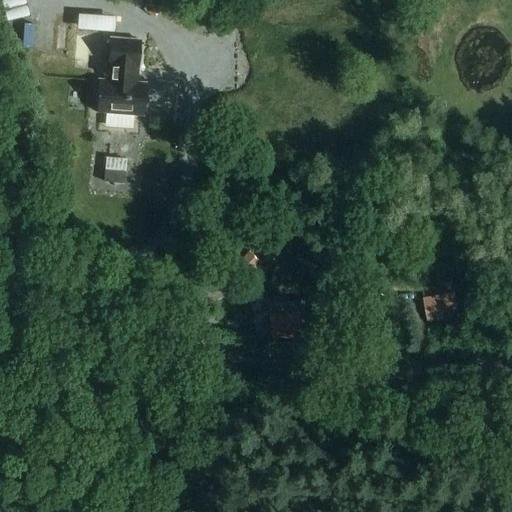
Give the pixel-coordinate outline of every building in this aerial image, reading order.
[(119,29),(121,12),(83,9),(82,25),(119,29)] [(203,14),(198,27),(213,33),(218,19),(203,14)] [(76,37),(74,60),(87,61),(89,38),(76,37)] [(136,83),(140,41),(110,39),(107,81),(98,80),(96,113),(143,117),(145,84),(136,83)] [(104,169),(103,183),(124,184),(125,171),(104,169)] [(263,261),(273,271),(284,260),(274,250),(263,261)] [(231,270),(243,282),(261,263),(249,251),(231,270)] [(433,322),(462,317),(458,294),(429,299),(433,322)] [(268,304),(270,325),(261,326),(262,337),(306,335),(305,324),(310,323),(308,301),(268,304)]
